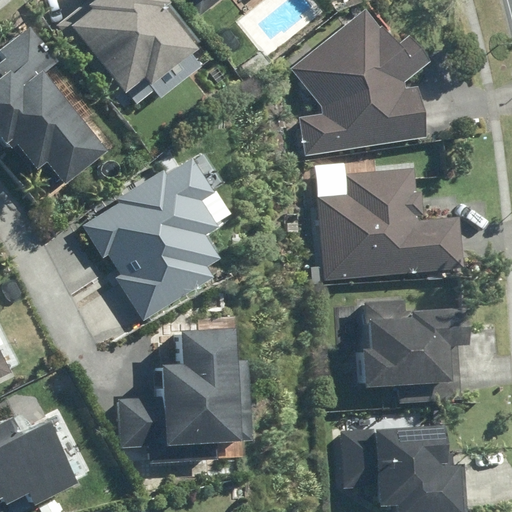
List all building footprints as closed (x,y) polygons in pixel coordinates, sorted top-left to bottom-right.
[(86,0),(55,25),(113,100),(122,92),(132,105),(148,92),(155,101),(198,67),(190,56),(198,50),(158,0),(86,0)] [(288,64),(316,98),(317,111),(295,115),(299,144),(410,127),(404,85),(387,88),(385,77),(414,53),(400,35),(388,45),(372,25),(356,38),(341,20),(291,62),(288,64)] [(57,63),(27,25),(0,46),(0,59),(0,60),(0,59),(0,145),(4,151),(12,144),(33,170),(43,163),(60,184),(101,151),(41,76),(57,63)] [(185,157),(79,227),(141,320),(212,272),(206,262),(218,253),(206,234),(214,229),(196,203),(210,194),(185,157)] [(314,194),(321,274),(452,263),(447,214),(404,218),(399,165),(336,170),(338,192),(314,194)] [(446,337),(444,306),(390,308),(389,299),(356,301),(358,348),(349,348),(350,378),(390,376),(391,393),(443,391),(441,349),(427,350),(427,339),(446,337)] [(218,461),(244,461),(242,362),(235,362),(234,318),(196,319),(196,332),(177,332),(177,363),(159,363),(160,393),(113,394),(114,442),(217,440),(218,461)] [(0,501),(21,492),(25,500),(70,481),(43,418),(14,430),(9,418),(0,421),(0,501)] [(426,421),(358,425),(359,430),(332,432),(336,481),(363,479),(365,498),(378,497),(379,511),(452,511),(450,458),(428,459),(426,421)]
